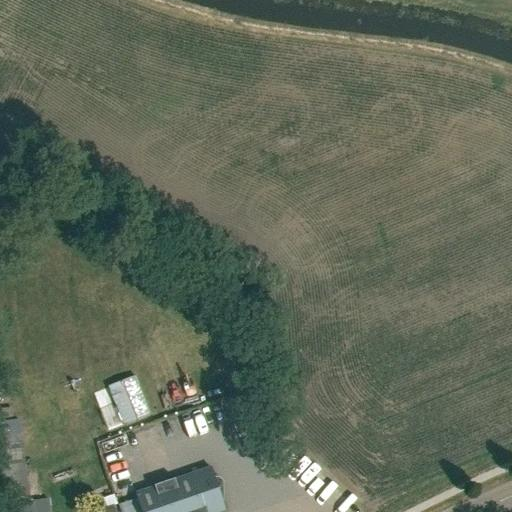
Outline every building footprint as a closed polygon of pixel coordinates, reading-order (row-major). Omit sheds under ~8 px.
[(229,402),(233,424),(253,421),(250,398),(229,402)] [(192,416),(179,418),(184,442),(197,440),(192,416)] [(290,472),(310,452),(294,436),(274,456),(290,472)] [(27,483),(28,470),(16,469),(14,482),(27,483)] [(224,511),(209,470),(134,497),(139,511),(224,511)] [(108,473),(93,477),(99,499),(113,495),(108,473)] [(330,511),(338,511),(352,498),(333,481),(317,500),(330,511)] [(34,511),(33,502),(1,506),(2,511),(34,511)]
